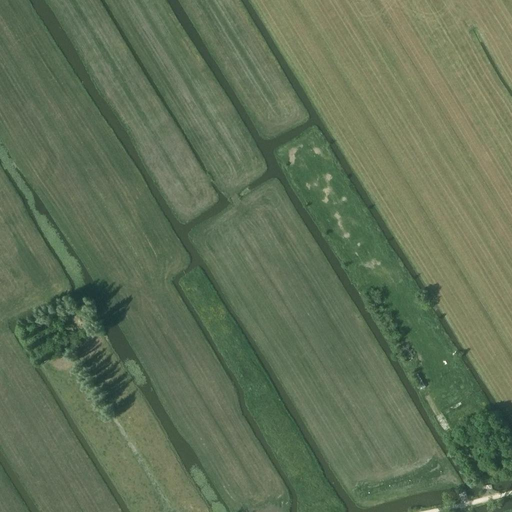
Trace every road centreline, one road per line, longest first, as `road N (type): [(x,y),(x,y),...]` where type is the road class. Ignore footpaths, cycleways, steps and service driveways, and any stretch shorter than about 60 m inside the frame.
road 1 (track): [(511,351),(388,134),(298,0)]
road 2 (track): [(490,498),(427,394)]
